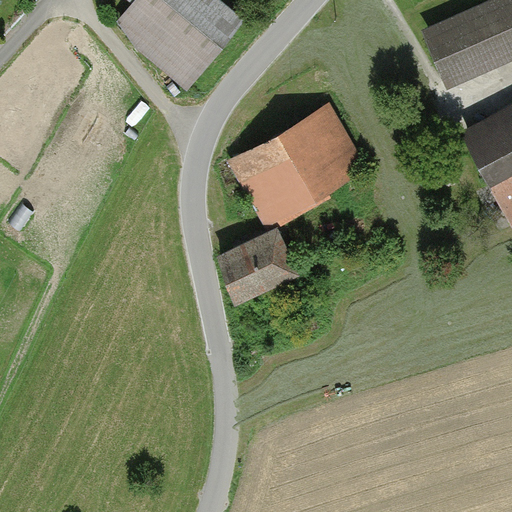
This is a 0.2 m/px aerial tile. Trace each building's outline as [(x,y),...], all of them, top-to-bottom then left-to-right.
[(188,82),(243,15),(224,0),(130,0),(136,5),(119,25),(188,82)] [(511,59),(511,0),(497,0),(430,31),(456,86),(511,59)] [(511,104),(466,126),(511,224),(511,104)] [(329,109),(237,160),(269,218),(361,167),(329,109)] [(294,269),(276,231),(222,257),(239,295),(294,269)]
